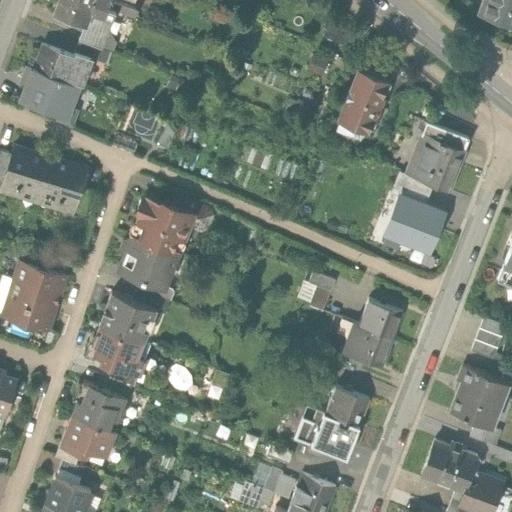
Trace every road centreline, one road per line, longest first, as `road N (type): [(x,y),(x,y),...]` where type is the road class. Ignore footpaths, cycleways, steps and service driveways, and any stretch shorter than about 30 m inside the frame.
road 1 (residential): [(449,297),(125,157)]
road 2 (residential): [(449,297),(368,511)]
road 3 (residential): [(125,157),(56,366)]
road 4 (secondary): [(511,103),(385,0)]
road 5 (residential): [(504,150),(449,297)]
road 6 (residential): [(56,366),(8,511)]
road 7 (residential): [(125,157),(0,105)]
